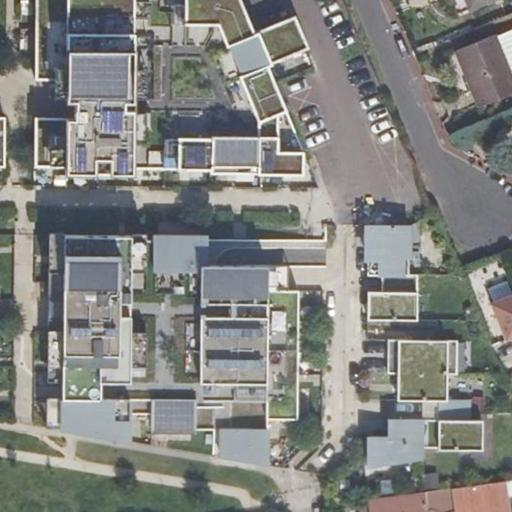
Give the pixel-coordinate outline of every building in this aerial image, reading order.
[(299,141),(274,83),(263,55),(304,38),(290,6),(248,23),(238,0),(31,0),(32,6),(31,79),(62,80),(62,93),(62,100),(70,100),(70,117),(31,117),(30,157),(33,167),(61,167),(61,174),(80,174),(118,174),(129,174),(129,167),(158,168),(167,168),(190,168),(206,168),(206,175),(228,175),(265,175),(290,176),(299,176),(299,141)] [(451,48),(473,104),(511,87),(511,85),(490,32),(451,48)] [(410,228),(369,227),(368,248),(367,277),(381,277),(381,293),(367,292),(366,306),(366,321),(416,320),(417,276),(409,276),(410,228)] [(266,464),(267,430),(267,418),(296,418),(296,412),(296,389),(296,365),(297,338),(297,307),(298,290),(267,289),(268,239),(207,238),(208,235),(193,234),(176,234),(153,234),(153,238),(131,238),(131,234),(63,233),(63,246),(63,256),(63,284),(63,291),(62,319),(62,330),(64,330),(63,344),(62,344),(62,367),(61,428),(80,431),(119,438),(123,439),(128,439),(133,411),(156,412),(153,427),(222,427),(220,455),(233,458),(266,464)] [(511,335),(511,291),(489,301),(505,339),(511,335)] [(372,434),(368,464),(422,457),(423,446),(439,446),(439,448),(484,447),(483,417),(471,418),(471,396),(447,396),(447,373),(457,373),(455,339),(387,340),(387,351),(388,374),(398,374),(398,391),(399,400),(439,401),(440,420),(388,419),(388,430),(387,436),(372,434)] [(450,487),(453,504),(501,497),(499,480),(450,487)] [(399,494),(367,498),(369,511),(417,511),(426,511),(423,490),(399,494)]
